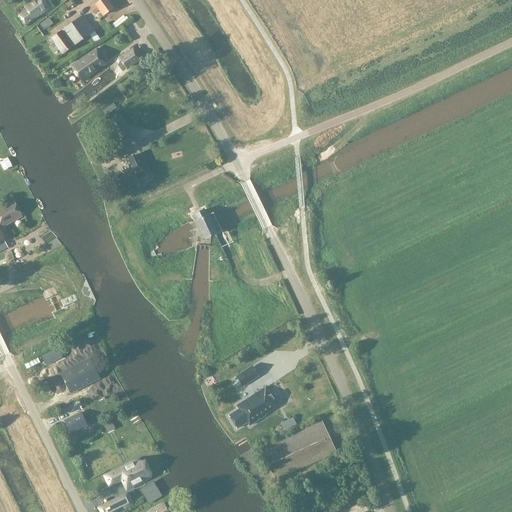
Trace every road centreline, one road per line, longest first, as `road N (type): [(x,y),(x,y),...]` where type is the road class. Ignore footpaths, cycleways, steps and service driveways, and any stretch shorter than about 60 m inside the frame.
road 1 (tertiary): [(389,511),(354,413),(236,162)]
road 2 (unclassified): [(236,162),(511,42)]
road 3 (tertiary): [(236,162),(135,0)]
road 4 (unclassified): [(81,511),(0,345)]
